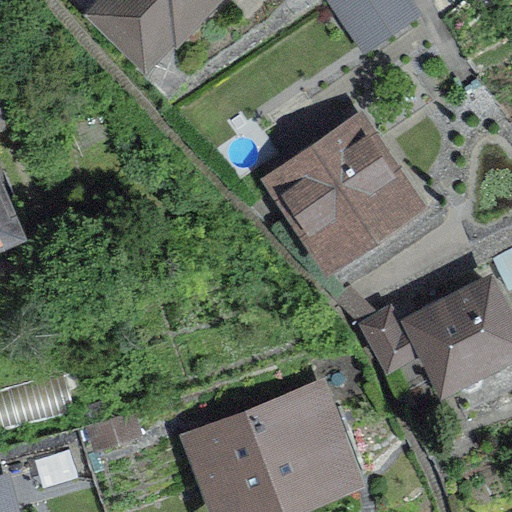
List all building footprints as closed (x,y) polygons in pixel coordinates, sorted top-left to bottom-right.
[(94,0),(86,9),(149,67),(176,37),(181,41),(218,0),(94,0)] [(329,0),(366,51),(424,10),(416,0),(329,0)] [(331,270),(434,200),(366,103),(264,173),(331,270)] [(0,242),(31,230),(0,158),(0,242)] [(511,356),(511,291),(510,288),(511,286),(511,247),(494,257),(498,264),(402,314),(394,300),(380,308),(351,282),(333,293),(360,318),(387,368),(425,348),(447,390),(511,356)] [(215,511),(286,511),(369,479),(327,374),(183,431),(215,511)] [(0,511),(24,511),(11,467),(0,470),(0,511)]
